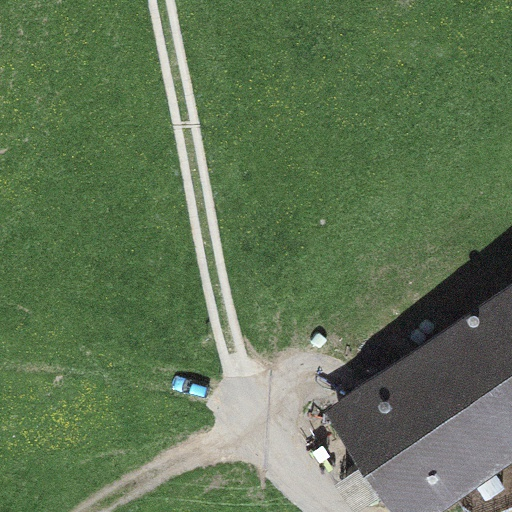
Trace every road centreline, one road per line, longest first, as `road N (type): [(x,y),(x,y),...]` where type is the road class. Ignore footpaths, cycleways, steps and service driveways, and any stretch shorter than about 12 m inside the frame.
road 1 (track): [(156,0),(240,426)]
road 2 (track): [(100,511),(240,426)]
road 3 (residential): [(240,426),(325,511)]
